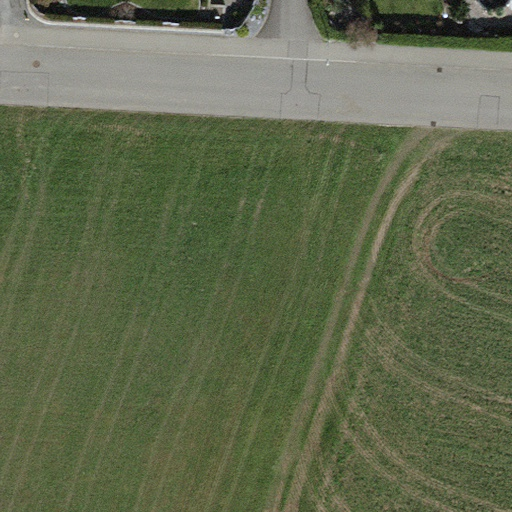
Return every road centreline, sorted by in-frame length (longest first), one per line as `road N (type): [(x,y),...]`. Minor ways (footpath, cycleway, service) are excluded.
road 1 (residential): [(295,80),(0,63)]
road 2 (residential): [(511,92),(295,80)]
